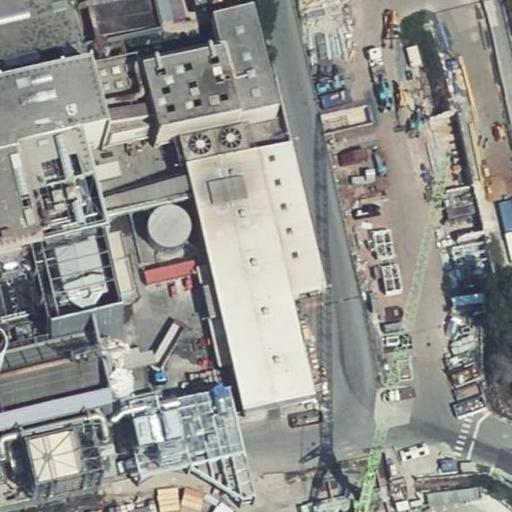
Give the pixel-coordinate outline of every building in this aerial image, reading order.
[(0,0),(0,450),(1,449),(15,462),(22,445),(36,457),(44,441),(58,453),(66,436),(80,448),(88,432),(101,443),(82,364),(77,342),(56,345),(15,167),(83,151),(108,145),(110,149),(160,138),(162,147),(185,142),(239,130),(280,121),(258,16),(217,24),(225,60),(145,78),(141,63),(91,75),(87,56),(78,16),(73,0),(0,0)] [(152,38),(143,0),(73,0),(78,16),(87,56),(152,38)] [(464,110),(338,132),(374,333),(475,314),(459,225),(492,219),(486,186),(505,182),(499,150),(489,152),(486,133),(469,136),(464,110)] [(246,161),(239,130),(185,142),(192,174),(246,161)] [(246,161),(192,174),(253,448),(309,436),(280,309),(319,301),(285,152),(246,161)] [(163,280),(159,261),(145,265),(149,283),(163,280)] [(141,438),(134,410),(106,417),(112,445),(141,438)] [(342,481),(307,486),(311,511),(322,511),(345,509),(342,481)]
